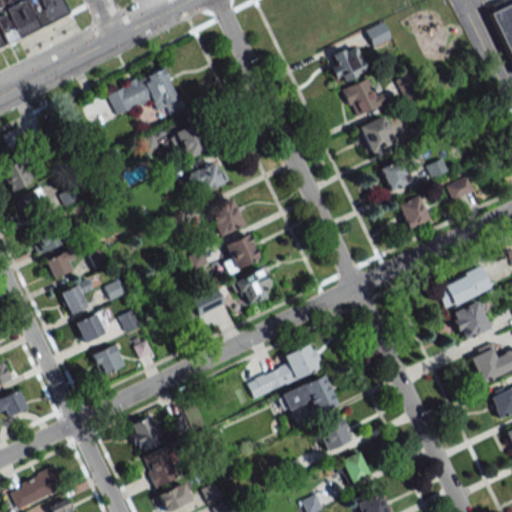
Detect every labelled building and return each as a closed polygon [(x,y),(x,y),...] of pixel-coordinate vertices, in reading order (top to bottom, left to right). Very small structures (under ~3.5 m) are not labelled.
[(0,0),(0,46),(67,18),(59,0),(0,0)] [(511,0),(485,13),(511,69),(511,0)] [(387,38),(379,22),(362,30),(370,46),(387,38)] [(323,58),(337,83),(362,69),(349,44),(323,58)] [(162,67),(103,94),(113,116),(149,99),(154,111),(162,107),(166,116),(181,109),(162,67)] [(392,80),(402,99),(415,92),(406,73),(392,80)] [(351,116),(381,102),(370,76),(339,89),(351,116)] [(354,126),(366,153),(392,142),(380,115),(354,126)] [(170,131),(181,160),(201,152),(190,124),(170,131)] [(19,154),(0,161),(0,172),(7,190),(29,181),(19,154)] [(388,191),(410,180),(406,172),(413,169),(405,154),(376,169),(388,191)] [(224,179),(212,159),(183,176),(194,196),(224,179)] [(429,177),(444,170),(439,159),(424,165),(429,177)] [(471,190),(464,175),(443,185),(450,200),(471,190)] [(13,197),(22,219),(46,210),(38,188),(13,197)] [(394,204),(405,228),(425,219),(414,195),(394,204)] [(205,208),(215,235),(240,226),(229,198),(205,208)] [(27,237),(36,253),(59,242),(51,225),(27,237)] [(256,257),(244,233),(217,247),(229,270),(256,257)] [(73,267),(65,249),(42,260),(50,278),(73,267)] [(271,291),(258,267),(230,283),(244,306),(271,291)] [(488,289),(479,267),(435,286),(444,307),(488,289)] [(68,314),(86,305),(80,294),(91,288),(86,278),(57,293),(68,314)] [(108,300),(122,293),(115,278),(100,286),(108,300)] [(199,318),(222,301),(212,288),(189,304),(199,318)] [(485,329),(475,302),(447,312),(457,339),(485,329)] [(80,342),(107,330),(98,310),(71,323),(80,342)] [(115,316),(122,332),(136,325),(129,310),(115,316)] [(320,366),(308,342),(279,356),(282,363),(242,382),(250,399),(320,366)] [(99,376),(121,364),(110,343),(88,355),(99,376)] [(507,371),(502,353),(492,356),(489,346),(468,352),(476,380),(507,371)] [(0,381),(8,377),(0,361),(0,381)] [(306,401),(310,412),(332,403),(321,375),(276,393),(283,411),(306,401)] [(496,418),(511,409),(511,384),(486,397),(496,418)] [(0,396),(0,408),(1,408),(5,416),(24,407),(15,390),(0,396)] [(125,425),(135,451),(158,442),(148,416),(125,425)] [(324,450),(348,440),(339,417),(314,427),(324,450)] [(511,427),(502,432),(511,451),(511,427)] [(153,487),(174,476),(160,447),(139,457),(153,487)] [(337,460),(348,483),(366,474),(354,451),(337,460)] [(15,510),(63,487),(52,466),(5,489),(15,510)] [(161,511),(188,499),(181,482),(153,494),(161,511)] [(297,501),(303,511),(311,511),(324,506),(317,491),(297,501)] [(356,511),(386,511),(376,491),(352,503),(356,511)] [(47,511),(70,511),(63,497),(45,506),(47,511)]
